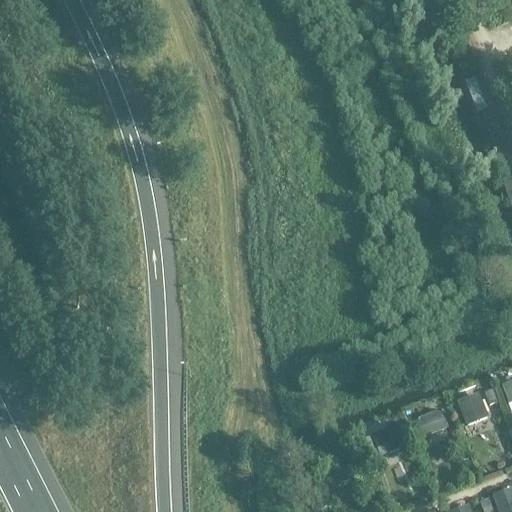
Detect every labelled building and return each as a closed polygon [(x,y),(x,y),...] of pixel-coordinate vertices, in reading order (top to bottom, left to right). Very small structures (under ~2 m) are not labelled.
[(511,149),(494,154),(507,203),(511,201),(511,149)] [(511,382),(502,386),(511,413),(511,382)] [(492,424),(480,393),(456,403),(469,434),(492,424)] [(443,411),(422,419),(428,436),(449,428),(443,411)] [(363,435),(375,464),(407,451),(395,422),(363,435)] [(348,446),(324,453),(332,481),(355,475),(348,446)] [(511,511),(511,491),(496,497),(501,511),(511,511)] [(472,511),(469,503),(444,511),(472,511)]
